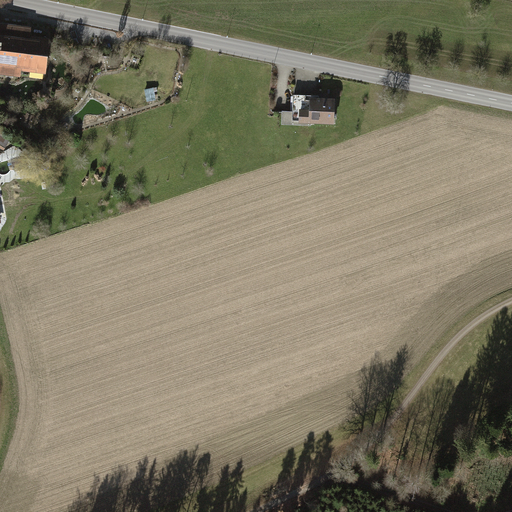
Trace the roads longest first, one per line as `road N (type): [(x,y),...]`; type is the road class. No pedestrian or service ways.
road 1 (tertiary): [(511,104),(0,0)]
road 2 (track): [(245,511),(333,475),(386,431),(445,351),(511,301)]
